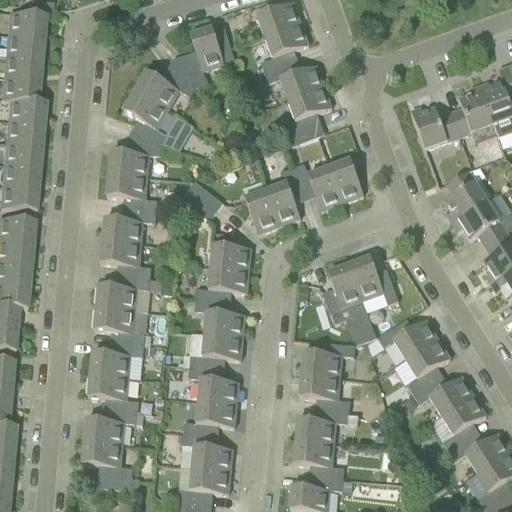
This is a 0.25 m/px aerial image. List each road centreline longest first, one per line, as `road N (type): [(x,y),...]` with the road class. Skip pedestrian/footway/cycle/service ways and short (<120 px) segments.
road 1 (residential): [(42,511),(84,58),(106,26),(195,0)]
road 2 (residential): [(252,511),(274,279),(287,258),(406,213)]
road 3 (residential): [(511,398),(421,254),(406,213)]
road 4 (residential): [(372,72),(511,19)]
road 5 (residential): [(406,213),(369,109),(372,72)]
